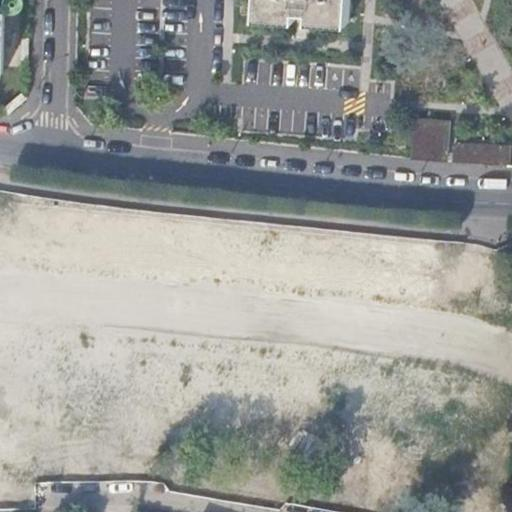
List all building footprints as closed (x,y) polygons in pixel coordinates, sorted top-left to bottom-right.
[(314,8),(313,12),(353,14),(353,0),(260,0),(260,8),(300,11),(301,7),(314,8)] [(300,17),(300,11),(260,8),(260,14),(300,17)] [(353,14),(313,12),(313,17),(352,21),(353,14)] [(410,159),(448,161),(451,120),(412,118),(410,159)] [(452,143),(451,162),(509,164),(510,146),(452,143)]
